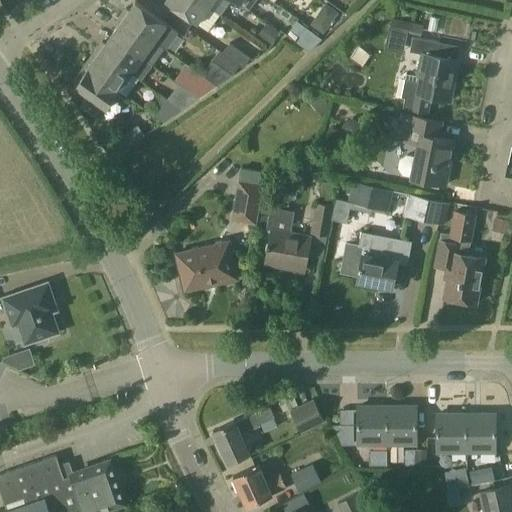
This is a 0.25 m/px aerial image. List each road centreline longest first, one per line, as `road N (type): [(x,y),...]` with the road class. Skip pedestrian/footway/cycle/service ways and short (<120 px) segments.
road 1 (unclassified): [(511,364),(213,367),(161,377)]
road 2 (tertiary): [(161,377),(108,248),(0,77)]
road 3 (tertiary): [(211,511),(161,377)]
road 4 (residential): [(511,193),(490,190),(511,80)]
